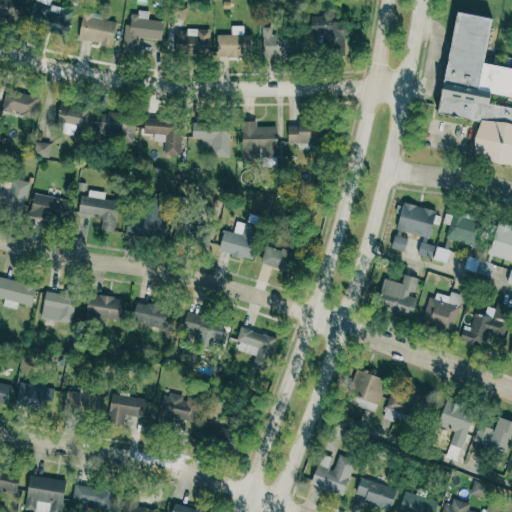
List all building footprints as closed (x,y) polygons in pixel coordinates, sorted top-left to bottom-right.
[(0,0),(0,17),(19,22),(24,0),(0,0)] [(67,33),(72,12),(36,3),(30,24),(67,33)] [(473,155),(473,136),(479,122),(436,113),(457,10),(491,17),(481,64),(489,65),(511,69),(511,97),(490,93),(488,105),(511,109),(511,164),(495,163),(473,155)] [(122,49),(137,51),(139,37),(161,40),(163,21),(148,20),(149,13),(131,11),(130,24),(125,24),(122,49)] [(311,16),(312,54),(345,53),(344,21),(330,22),(330,15),(311,16)] [(81,16),(78,41),(112,45),(115,19),(81,16)] [(262,27),(261,55),(298,56),(299,37),(272,36),(272,27),(262,27)] [(174,30),(175,53),(209,52),(208,29),(174,30)] [(251,56),(251,34),(215,34),(215,57),(251,56)] [(38,95),(4,90),(1,111),(35,116),(38,95)] [(89,108),(59,104),(57,125),(86,128),(89,108)] [(135,115),(97,114),(96,139),(134,140),(135,115)] [(143,133),(154,134),(153,141),(164,142),(163,154),(180,155),(182,120),(144,118),(143,133)] [(276,158),(276,126),(256,126),(256,121),(241,121),(242,159),(276,158)] [(229,157),(230,124),(192,123),(192,139),(201,139),(201,147),(211,147),(211,157),(229,157)] [(287,143),(326,143),(326,124),(287,125),(287,143)] [(49,157),(50,143),(35,142),(33,156),(49,157)] [(0,204),(23,209),(28,184),(0,178),(0,204)] [(78,214),(102,217),(100,230),(113,232),(118,201),(104,199),(105,192),(88,190),(87,196),(81,195),(78,214)] [(69,199),(32,195),(30,217),(67,222),(69,199)] [(165,237),(166,218),(158,217),(159,199),(144,199),(144,217),(127,217),(126,235),(165,237)] [(430,237),(435,210),(399,204),(395,231),(430,237)] [(473,246),(480,221),(452,214),(446,239),(473,246)] [(218,252),(251,260),(259,226),(236,220),(233,232),(223,230),(218,252)] [(176,240),(200,241),(201,223),(177,221),(176,240)] [(487,254),(511,261),(511,227),(496,223),(487,254)] [(405,251),(407,238),(393,236),(391,249),(405,251)] [(297,250),(283,245),(281,250),(266,245),(260,263),(289,273),(297,250)] [(493,263),(466,257),(464,271),(490,276),(493,263)] [(384,279),(377,309),(412,317),(417,296),(414,295),(418,278),(403,275),(401,283),(384,279)] [(0,298),(4,299),(3,307),(17,309),(18,303),(32,306),(35,284),(0,278),(0,298)] [(72,324),(76,297),(45,291),(40,318),(72,324)] [(429,294),(419,325),(450,335),(462,295),(450,291),(448,299),(429,294)] [(84,320),(104,323),(105,319),(126,322),(129,301),(89,294),(84,320)] [(172,308),(135,302),(132,323),(168,329),(172,308)] [(459,342),(484,348),(487,334),(503,338),(508,319),(499,316),(500,310),(486,306),(484,316),(474,313),(471,327),(463,325),(459,342)] [(199,334),(196,343),(221,350),(228,325),(186,313),(182,329),(199,334)] [(255,355),(251,368),(266,372),(276,338),(240,327),(234,349),(255,355)] [(386,379),(356,370),(346,403),(375,412),(386,379)] [(0,403),(7,406),(12,385),(0,382),(0,403)] [(54,388),(19,382),(14,406),(49,412),(54,388)] [(98,417),(101,395),(66,390),(63,412),(98,417)] [(155,424),(172,427),(174,418),(194,422),(198,399),(185,397),(161,393),(155,424)] [(145,398),(111,394),(107,423),(122,425),(124,415),(143,418),(145,398)] [(463,449),(473,411),(444,402),(438,426),(454,430),(450,445),(463,449)] [(479,425),(473,444),(506,454),(511,436),(511,421),(498,417),(494,430),(479,425)] [(194,438),(235,455),(242,437),(201,420),(194,438)] [(343,495),(354,460),(339,455),(333,470),(328,468),(332,458),(320,454),(311,485),(343,495)] [(0,490),(16,493),(19,475),(0,471),(0,490)] [(364,504),(392,509),(396,486),(359,480),(356,495),(365,497),(364,504)] [(484,499),(489,486),(474,480),(469,493),(484,499)] [(114,487),(73,486),(73,507),(113,508),(114,487)] [(434,511),(437,500),(403,492),(398,511),(434,511)] [(152,511),(147,511),(148,503),(124,498),(121,511),(152,511)] [(473,511),(468,511),(470,503),(452,498),(451,504),(444,503),(441,511),(473,511)] [(206,511),(174,503),(171,511),(206,511)]
